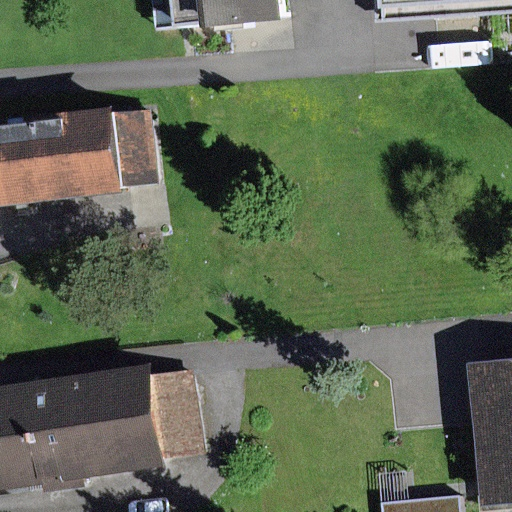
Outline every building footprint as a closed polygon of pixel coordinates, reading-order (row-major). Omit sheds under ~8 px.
[(307,0),(201,0),(205,28),(309,11),(307,0)] [(511,0),(397,0),(398,15),(511,6),(511,0)] [(137,101),(0,119),(0,198),(147,178),(137,101)] [(175,359),(0,380),(0,448),(5,489),(189,467),(175,359)] [(511,359),(486,362),(503,510),(511,508),(511,359)]
